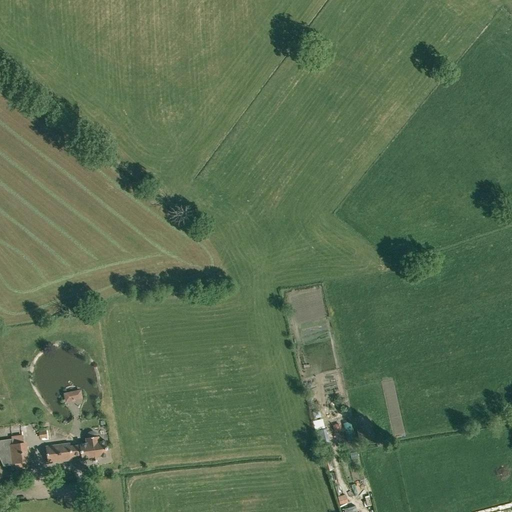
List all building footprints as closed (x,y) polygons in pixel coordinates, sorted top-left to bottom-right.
[(62,393),(64,402),(82,398),(80,389),(62,393)] [(365,416),(355,417),(357,441),(367,440),(365,416)] [(311,421),(317,444),(327,442),(322,418),(311,421)] [(339,424),(332,425),(334,432),(341,430),(339,424)] [(46,431),(39,432),(39,438),(40,438),(40,440),(42,440),(42,438),(46,438),(46,439),(47,439),(46,431)] [(27,442),(23,442),(22,435),(11,436),(11,439),(0,440),(0,458),(3,466),(12,465),(15,467),(16,471),(27,470),(26,461),(29,461),(27,442)] [(91,459),(91,461),(99,460),(99,458),(108,457),(106,441),(99,442),(98,437),(85,438),(86,443),(80,444),(82,460),(91,459)] [(72,458),(70,445),(46,448),(48,462),(72,458)] [(343,495),(337,497),(340,505),(346,503),(343,495)]
